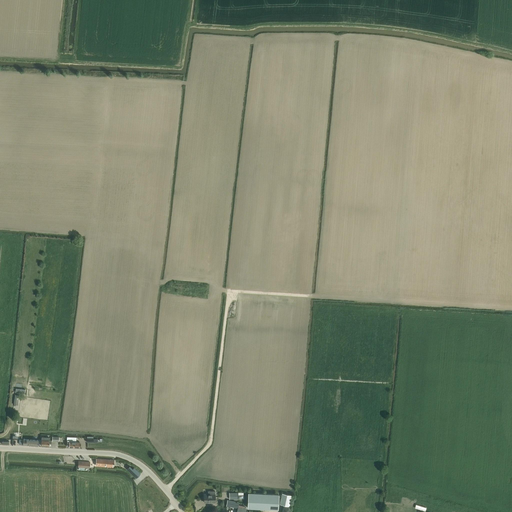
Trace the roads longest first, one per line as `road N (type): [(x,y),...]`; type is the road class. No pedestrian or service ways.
road 1 (track): [(165,490),(211,441),(229,291),(511,307)]
road 2 (tertiary): [(183,511),(124,456),(0,448)]
